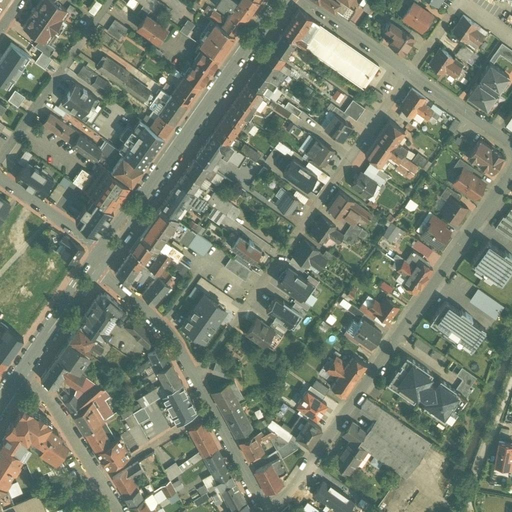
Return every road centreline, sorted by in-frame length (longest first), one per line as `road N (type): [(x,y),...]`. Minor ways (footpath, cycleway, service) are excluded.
road 1 (residential): [(511,164),(289,488),(260,503)]
road 2 (residential): [(192,380),(412,69)]
road 3 (tertiary): [(103,252),(281,0)]
road 4 (residential): [(110,0),(0,160)]
road 5 (residential): [(92,268),(161,327),(192,380)]
road 6 (residential): [(24,368),(99,477)]
road 7 (residential): [(99,477),(208,409)]
road 8 (residential): [(0,179),(103,252)]
road 9 (residential): [(308,0),(412,69)]
road 10 (tertiary): [(24,368),(92,268)]
road 11 (residential): [(412,69),(511,138)]
